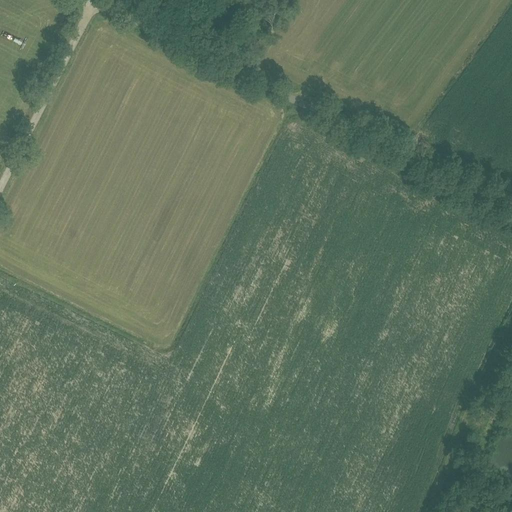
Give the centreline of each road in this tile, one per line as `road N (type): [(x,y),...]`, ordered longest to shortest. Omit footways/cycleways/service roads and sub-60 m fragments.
road 1 (unclassified): [(511,212),(82,0)]
road 2 (track): [(0,191),(93,5)]
road 3 (track): [(511,321),(427,511)]
